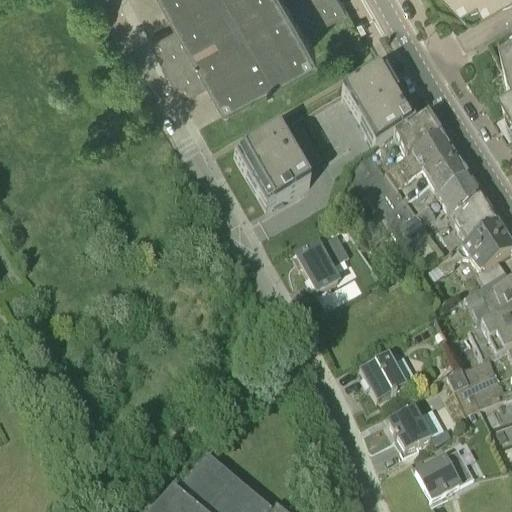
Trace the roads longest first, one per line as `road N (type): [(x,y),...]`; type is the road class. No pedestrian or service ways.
road 1 (residential): [(369,511),(320,394),(110,0)]
road 2 (tertiary): [(511,225),(421,69)]
